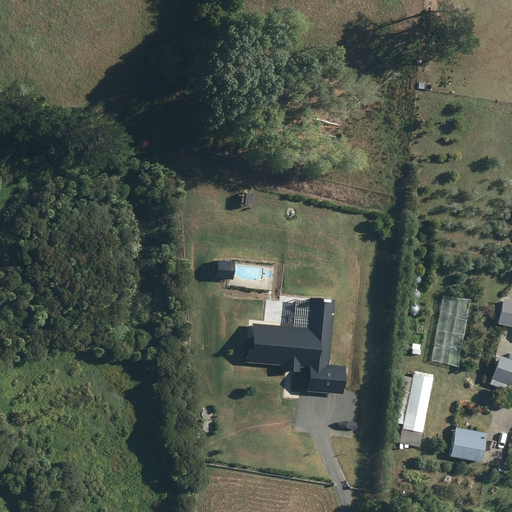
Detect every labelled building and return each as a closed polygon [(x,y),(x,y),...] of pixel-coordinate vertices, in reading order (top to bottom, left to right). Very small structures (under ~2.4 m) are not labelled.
[(235,261),(216,260),(216,277),(234,278),(235,261)] [(299,325),(249,321),(246,361),(281,364),(281,369),(299,370),(299,367),(308,368),(306,392),(342,395),(344,364),(328,363),(333,296),(301,294),(299,325)] [(469,302),(441,297),(430,361),(458,366),(469,302)] [(511,299),(503,298),(499,324),(511,325),(511,299)] [(511,377),(511,359),(499,355),(490,383),(508,389),(511,377)] [(412,375),(401,373),(392,421),(403,423),(402,427),(423,431),(433,374),(413,370),(412,375)] [(489,434),(455,427),(449,454),(483,462),(489,434)]
